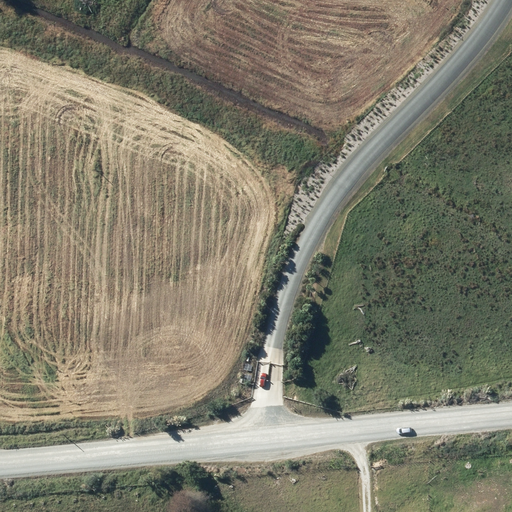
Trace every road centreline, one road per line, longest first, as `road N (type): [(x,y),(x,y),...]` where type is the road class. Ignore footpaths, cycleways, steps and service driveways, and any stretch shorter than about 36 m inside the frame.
road 1 (residential): [(267,438),(273,330),(300,257),(334,195),(503,0)]
road 2 (unclassified): [(267,438),(0,465)]
road 3 (unclassified): [(511,416),(267,438)]
